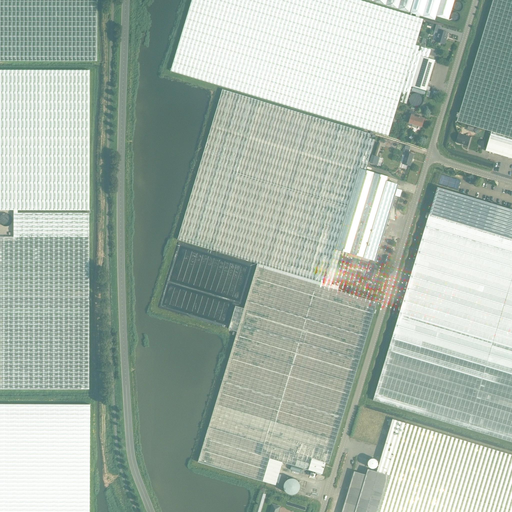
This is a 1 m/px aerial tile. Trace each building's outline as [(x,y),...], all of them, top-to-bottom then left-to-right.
[(96,0),(0,0),(0,60),(96,61),(96,0)] [(411,87),(421,56),(428,58),(431,49),(416,45),(423,19),(359,0),(191,0),(171,71),(265,99),(388,136),(399,101),(406,104),(411,87)] [(366,0),(435,21),(436,16),(448,20),(454,0),(366,0)] [(491,132),(490,135),(511,142),(511,0),(493,0),(457,121),(491,132)] [(439,30),(436,42),(438,42),(439,43),(441,44),(442,44),(444,44),(448,33),(439,30)] [(428,58),(421,56),(411,87),(426,91),(435,60),(428,58)] [(0,210),(13,210),(13,213),(17,213),(17,210),(89,210),(89,70),(0,69),(0,210)] [(331,285),(340,255),(366,170),(375,140),(368,138),(370,134),(222,90),(178,240),(331,285)] [(412,124),(412,127),(418,129),(419,126),(422,127),(424,118),(414,116),(415,112),(410,111),(409,115),(411,116),(409,123),(412,124)] [(459,134),(456,142),(461,144),(462,143),(464,144),(468,145),(470,137),(459,134)] [(511,158),(511,142),(490,135),(485,151),(511,158)] [(410,166),(414,154),(409,153),(409,150),(405,149),(404,152),(406,153),(402,163),(404,164),(405,165),(407,166),(408,165),(410,166)] [(388,177),(366,170),(340,255),(346,257),(348,253),(376,261),(395,196),(400,197),(402,190),(397,189),(398,185),(387,181),(388,177)] [(429,214),(373,399),(397,407),(511,441),(511,209),(437,187),(429,214)] [(89,213),(17,213),(13,213),(13,237),(0,236),(0,388),(89,389),(89,213)] [(374,266),(369,265),(367,272),(370,273),(368,280),(375,282),(379,270),(373,269),(374,266)] [(282,462),(307,470),(322,474),(323,470),(326,463),(329,463),(377,302),(257,266),(244,308),(235,306),(228,329),(237,332),(208,427),(198,462),(276,485),(282,462)] [(0,511),(88,511),(89,404),(0,404),(0,511)] [(377,472),(388,475),(404,423),(392,419),(377,472)] [(377,511),(511,511),(511,455),(404,423),(388,475),(377,511)] [(377,511),(388,475),(377,472),(368,469),(366,475),(354,471),(341,511),(377,511)]
